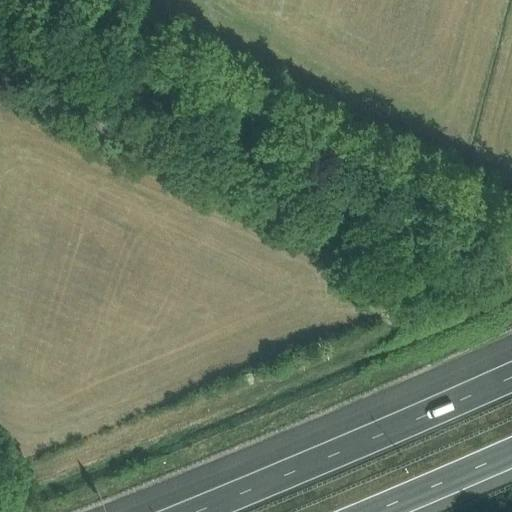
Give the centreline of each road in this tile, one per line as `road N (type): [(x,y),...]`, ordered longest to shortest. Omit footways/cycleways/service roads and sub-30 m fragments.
road 1 (unclassified): [(511,230),(60,0)]
road 2 (motorway): [(511,375),(191,511)]
road 3 (motorway): [(376,511),(511,453)]
